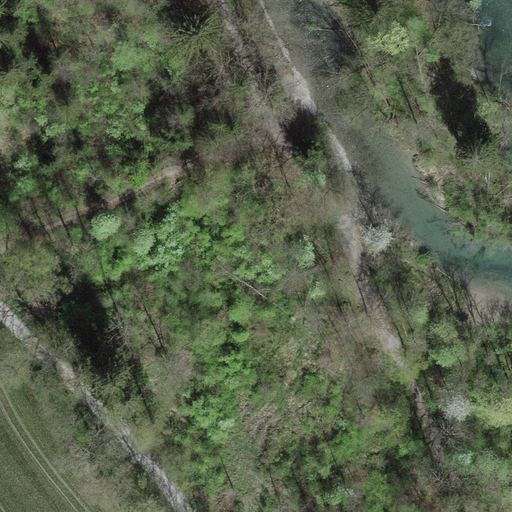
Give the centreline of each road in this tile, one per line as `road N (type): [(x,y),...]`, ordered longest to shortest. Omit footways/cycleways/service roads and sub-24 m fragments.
road 1 (track): [(0,245),(278,123)]
road 2 (track): [(0,306),(186,511)]
